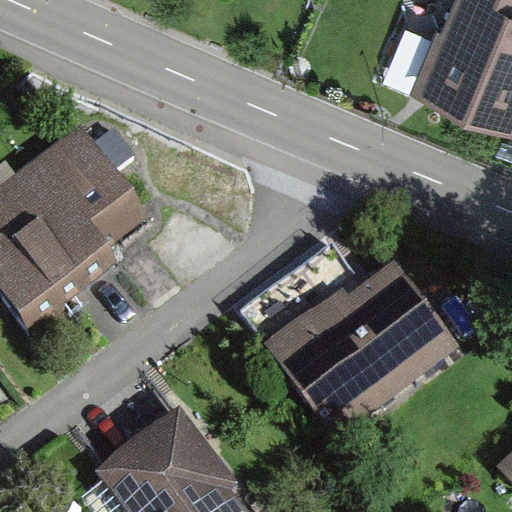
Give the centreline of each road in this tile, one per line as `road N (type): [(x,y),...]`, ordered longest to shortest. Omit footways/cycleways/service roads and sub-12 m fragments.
road 1 (residential): [(349,147),(318,212),(0,455)]
road 2 (tertiary): [(349,147),(13,0)]
road 3 (tertiary): [(511,215),(349,147)]
